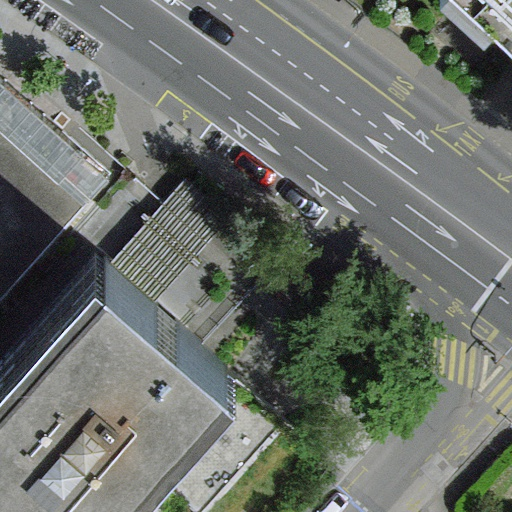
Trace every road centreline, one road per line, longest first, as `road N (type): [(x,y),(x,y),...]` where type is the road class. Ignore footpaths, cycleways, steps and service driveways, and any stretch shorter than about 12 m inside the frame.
road 1 (secondary): [(444,204),(172,0)]
road 2 (residential): [(444,204),(460,283),(461,360),(436,444),(375,511)]
